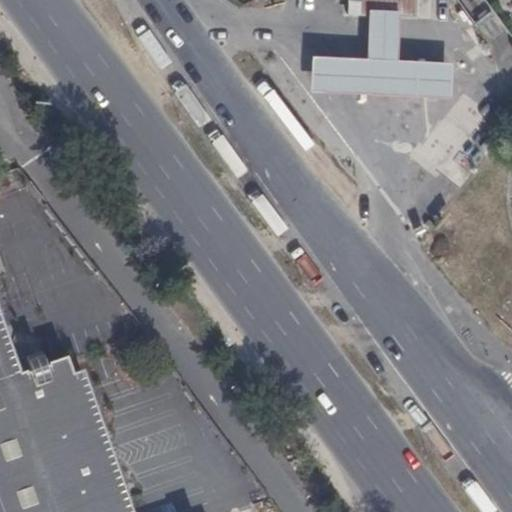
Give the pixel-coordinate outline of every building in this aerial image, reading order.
[(347,0),(348,15),(368,16),(397,17),(414,17),(414,0),(347,0)] [(397,17),(368,16),(367,36),(367,50),(354,50),(310,48),(309,86),(369,89),(446,92),(448,58),(395,56),(396,36),(397,17)] [(0,323),(0,372),(3,380),(18,376),(0,323)] [(113,511),(67,377),(71,375),(65,359),(47,365),(47,369),(25,376),(24,373),(18,376),(3,380),(0,372),(0,511),(113,511)] [(130,511),(82,371),(71,375),(67,377),(113,511),(130,511)]
